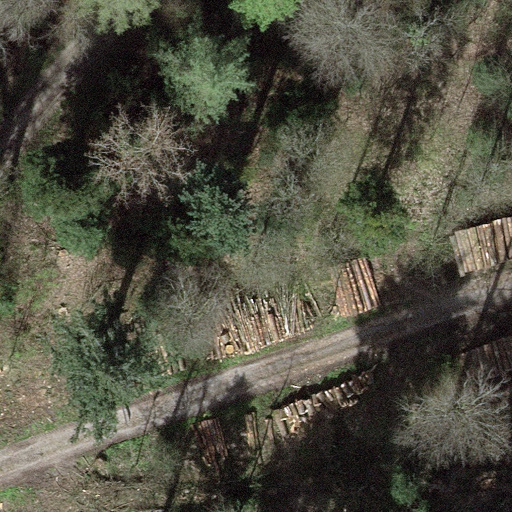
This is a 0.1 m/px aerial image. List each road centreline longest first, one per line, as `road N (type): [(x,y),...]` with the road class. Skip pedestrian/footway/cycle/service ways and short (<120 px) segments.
road 1 (track): [(511,286),(0,475)]
road 2 (track): [(128,0),(0,138)]
